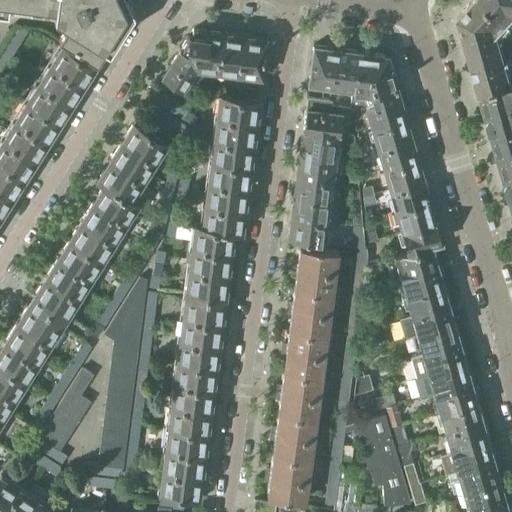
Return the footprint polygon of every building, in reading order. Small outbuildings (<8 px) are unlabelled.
[(0,0),(0,7),(6,8),(7,0),(32,0),(53,3),(52,10),(69,21),(58,38),(96,62),(132,5),(129,0),(0,0)] [(458,16),(467,48),(499,38),(497,33),(506,23),(482,0),(473,0),(469,4),(468,5),(463,10),(462,11),(458,16)] [(511,0),(482,0),(506,23),(511,16),(511,0)] [(17,29),(0,56),(0,73),(27,30),(17,29)] [(188,35),(171,62),(197,79),(202,71),(202,68),(216,69),(221,32),(192,29),(191,35),(188,35)] [(265,38),(221,32),(216,69),(260,75),(265,38)] [(475,74),(480,92),(511,83),(505,61),(509,59),(508,57),(505,58),(499,38),(467,48),(472,65),(472,67),(473,66),(475,73),(474,73),(475,75),(475,74)] [(308,81),(330,84),(335,47),(313,44),(308,81)] [(61,46),(43,74),(75,94),(93,66),(61,46)] [(330,84),(352,87),(357,50),(335,47),(330,84)] [(352,108),(398,95),(394,81),(396,79),(393,70),(390,69),(386,54),(357,50),(352,87),(349,107),(352,108)] [(197,79),(171,62),(162,76),(185,90),(192,79),(196,81),(197,79)] [(43,74),(26,102),(58,122),(75,94),(43,74)] [(486,117),(489,127),(511,119),(511,83),(480,92),(487,115),(486,117)] [(197,497),(220,320),(232,230),(240,231),(258,90),(246,88),(245,98),(220,94),(215,128),(214,140),(203,226),(195,225),(160,492),(197,497)] [(149,97),(193,125),(198,117),(154,89),(149,97)] [(367,115),(370,126),(404,116),(398,95),(352,108),(353,114),(353,119),(367,115)] [(304,108),(328,111),(329,105),(330,99),(306,97),(304,108)] [(141,109),(186,137),(189,127),(146,101),(141,109)] [(26,102),(8,130),(40,150),(58,122),(26,102)] [(304,108),(302,129),(338,134),(340,113),(328,111),(304,108)] [(370,126),(376,147),(410,137),(404,116),(370,126)] [(492,133),(499,157),(511,153),(511,119),(489,127),(491,132),(492,133)] [(133,123),(114,152),(146,172),(165,142),(133,123)] [(215,128),(193,125),(189,142),(197,144),(199,138),(214,140),(215,128)] [(302,129),(298,153),(335,158),(335,154),(338,134),(302,129)] [(8,130),(0,143),(0,163),(22,178),(40,150),(8,130)] [(376,147),(382,167),(416,157),(410,137),(376,147)] [(366,141),(358,144),(358,152),(368,150),(366,141)] [(97,180),(104,184),(136,204),(136,203),(130,199),(146,172),(114,152),(97,180)] [(298,153),(296,174),(332,179),(335,158),(298,153)] [(511,197),(511,201),(511,153),(499,157),(505,179),(505,181),(509,196),(511,197)] [(382,167),(388,188),(422,178),(416,157),(382,167)] [(157,217),(166,219),(180,162),(171,160),(157,217)] [(0,163),(0,203),(5,206),(22,178),(0,163)] [(351,171),(349,181),(358,182),(357,171),(351,171)] [(296,174),(293,195),(329,200),(332,179),(296,174)] [(180,177),(174,200),(183,202),(189,179),(180,177)] [(388,188),(394,209),(428,199),(422,178),(388,188)] [(104,184),(88,209),(120,229),(136,204),(104,184)] [(362,187),(363,196),(373,193),(370,185),(362,187)] [(351,202),(352,203),(360,204),(359,190),(358,190),(351,189),(350,189),(349,202),(351,202)] [(373,193),(363,196),(364,205),(375,201),(373,193)] [(293,195),(290,216),(326,221),(329,200),(293,195)] [(394,209),(400,229),(434,220),(428,199),(394,209)] [(360,204),(352,203),(351,223),(351,224),(352,224),(362,225),(360,204)] [(88,209),(69,239),(101,259),(120,229),(88,209)] [(172,211),(166,235),(175,237),(180,214),(172,211)] [(326,221),(290,216),(288,237),(324,241),(326,221)] [(400,229),(406,251),(430,245),(440,242),(434,220),(400,229)] [(362,225),(352,224),(350,245),(358,246),(362,246),(363,245),(361,245),(363,235),(362,225)] [(154,228),(90,331),(97,336),(162,233),(154,228)] [(366,232),(369,240),(377,238),(375,229),(366,232)] [(69,239),(52,266),(84,286),(101,259),(69,239)] [(281,384),(277,384),(275,395),(279,395),(275,425),(271,425),(270,437),(274,437),(270,467),(266,466),(264,478),(268,479),(266,494),(299,498),(301,486),(305,486),(308,468),(303,467),(306,444),(311,445),(313,427),(308,426),(311,403),(316,403),(319,385),(314,384),(317,361),(322,362),(324,344),(319,343),(322,320),(327,321),(329,302),(324,302),(327,279),(332,280),(335,261),(330,260),(331,248),(299,244),(297,260),(293,259),(291,271),(295,271),(291,301),(287,301),(286,312),(290,313),(286,343),(282,342),(280,354),(284,354),(281,384)] [(384,258),(390,278),(435,265),(435,263),(437,260),(435,253),(432,252),(430,245),(406,251),(384,258)] [(324,502),(333,503),(334,503),(335,495),(339,465),(342,444),(351,372),(365,263),(367,254),(366,247),(362,246),(358,246),(324,502)] [(149,286),(157,287),(165,251),(156,249),(149,286)] [(373,252),(367,254),(365,263),(376,260),(373,252)] [(401,283),(404,294),(442,283),(440,283),(443,280),(441,273),(437,272),(435,265),(390,278),(386,279),(388,287),(401,283)] [(52,266),(31,300),(63,320),(84,286),(52,266)] [(104,332),(114,338),(138,341),(146,279),(139,276),(104,332)] [(404,294),(410,313),(446,303),(444,296),(446,292),(445,286),(441,285),(442,283),(404,294)] [(123,481),(132,488),(157,291),(148,290),(123,481)] [(28,304),(11,331),(43,352),(63,320),(31,300),(28,304)] [(410,313),(416,333),(452,322),(454,319),(452,312),(449,311),(446,303),(410,313)] [(375,309),(376,324),(386,321),(382,307),(375,309)] [(416,333),(421,352),(458,342),(455,335),(458,332),(456,325),(452,324),(453,323),(452,322),(416,333)] [(368,341),(370,326),(361,330),(360,341),(368,341)] [(11,331),(0,348),(0,363),(25,380),(43,352),(11,331)] [(114,338),(112,350),(136,353),(138,341),(114,338)] [(12,445),(20,450),(26,440),(30,442),(91,346),(84,339),(22,437),(19,434),(12,445)] [(418,361),(422,374),(464,362),(463,361),(465,358),(463,351),(460,350),(458,342),(421,352),(423,358),(418,361)] [(369,362),(366,348),(358,350),(356,357),(358,365),(369,362)] [(112,350),(111,361),(135,364),(136,353),(112,350)] [(111,361),(109,372),(133,375),(135,364),(111,361)] [(424,395),(433,392),(469,382),(467,374),(469,371),(467,364),(464,363),(464,362),(422,374),(418,375),(424,395)] [(0,363),(0,402),(7,408),(25,380),(0,363)] [(82,367),(69,388),(79,394),(92,374),(82,367)] [(109,372),(108,383),(132,387),(133,375),(109,372)] [(371,388),(367,373),(354,376),(352,393),(371,388)] [(433,392),(438,411),(475,400),(474,400),(477,397),(475,391),(471,389),(469,382),(433,392)] [(108,383),(107,395),(130,398),(132,387),(108,383)] [(69,388),(62,398),(83,411),(89,401),(79,394),(69,388)] [(392,391),(376,396),(374,396),(377,408),(385,405),(386,406),(395,403),(392,391)] [(107,395),(105,406),(129,410),(130,398),(107,395)] [(62,398),(56,407),(77,420),(83,411),(62,398)] [(438,411),(444,431),(481,421),(478,413),(480,410),(478,403),(475,402),(476,401),(475,400),(438,411)] [(386,406),(391,425),(401,423),(398,412),(398,411),(396,405),(395,405),(395,403),(386,406)] [(105,406),(104,418),(127,421),(129,410),(105,406)] [(56,407),(50,417),(71,430),(77,420),(56,407)] [(381,471),(382,483),(383,506),(408,498),(403,480),(384,412),(353,421),(366,466),(368,469),(381,471)] [(50,417),(44,427),(64,440),(71,430),(50,417)] [(104,418),(102,429),(126,432),(127,421),(104,418)] [(444,431),(449,450),(486,440),(486,439),(488,436),(486,430),(483,428),(481,421),(444,431)] [(391,425),(397,445),(406,441),(404,435),(401,423),(391,425)] [(64,440),(44,427),(38,436),(58,449),(64,440)] [(102,429),(101,440),(125,443),(126,432),(102,429)] [(66,455),(58,449),(38,436),(33,444),(61,463),(66,455)] [(101,440),(99,452),(123,455),(125,443),(101,440)] [(446,465),(448,472),(492,459),(489,452),(491,449),(490,443),(486,441),(487,440),(486,440),(449,450),(453,463),(446,465)] [(406,441),(397,445),(402,465),(412,462),(406,441)] [(342,444),(339,465),(349,466),(351,445),(342,444)] [(28,446),(23,453),(59,475),(60,465),(59,465),(28,446)] [(123,455),(99,452),(98,463),(122,466),(123,455)] [(452,493),(461,490),(497,480),(498,479),(497,478),(499,475),(497,468),(494,467),(492,459),(448,472),(446,473),(452,493)] [(87,471),(121,476),(122,466),(98,463),(88,462),(87,471)] [(412,462),(402,465),(408,484),(417,481),(412,462)] [(332,508),(356,511),(358,502),(362,468),(349,466),(339,465),(335,495),(334,503),(333,503),(332,508)] [(371,481),(382,483),(381,471),(368,469),(372,477),(371,481)] [(90,475),(90,476),(88,484),(111,487),(112,478),(90,475)] [(0,511),(14,511),(26,494),(0,477),(0,511)] [(461,490),(466,509),(503,498),(500,491),(502,488),(501,481),(497,480),(461,490)] [(419,481),(417,481),(408,484),(414,504),(425,501),(419,481)] [(26,494),(14,511),(55,511),(26,494)] [(183,499),(160,496),(159,507),(182,510),(183,499)] [(273,511),(275,501),(254,498),(251,511),(273,511)] [(466,509),(467,511),(509,511),(508,508),(505,506),(503,498),(466,509)] [(275,501),(273,511),(281,511),(283,502),(275,501)] [(358,502),(356,511),(359,511),(379,511),(382,510),(382,505),(358,502)] [(434,502),(424,506),(425,511),(426,511),(436,509),(434,502)] [(302,511),(304,504),(295,503),(294,511),(300,511),(302,511)]
